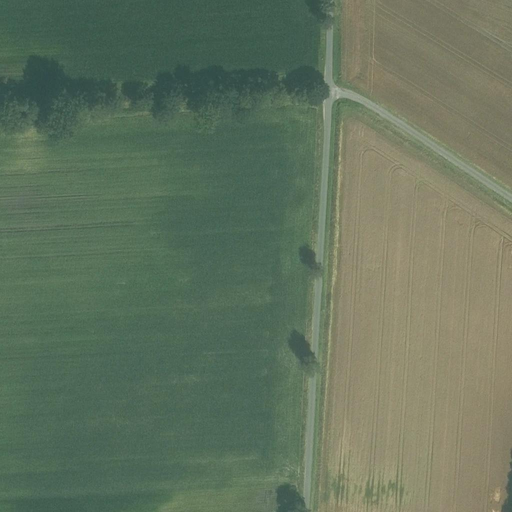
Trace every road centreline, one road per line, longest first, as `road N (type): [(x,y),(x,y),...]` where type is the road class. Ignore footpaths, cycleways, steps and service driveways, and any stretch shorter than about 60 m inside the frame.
road 1 (unclassified): [(328,94),(306,511)]
road 2 (track): [(0,112),(328,94)]
road 3 (unclassified): [(328,94),(349,94),(511,200)]
